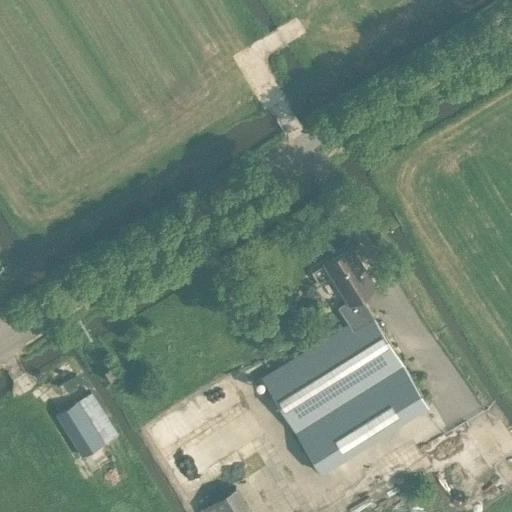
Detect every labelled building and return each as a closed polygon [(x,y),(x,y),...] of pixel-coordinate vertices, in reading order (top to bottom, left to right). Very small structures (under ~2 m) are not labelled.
[(260,377),(320,471),(428,404),(362,296),(377,287),(351,246),(325,263),(347,299),(338,305),(348,323),(260,377)] [(109,379),(118,374),(113,365),(104,370),(109,379)] [(209,397),(150,427),(160,446),(219,416),(209,397)] [(82,455),(103,442),(77,399),(56,412),(82,455)] [(171,460),(181,479),(230,452),(220,433),(171,460)] [(201,507),(204,511),(251,511),(235,486),(201,507)]
